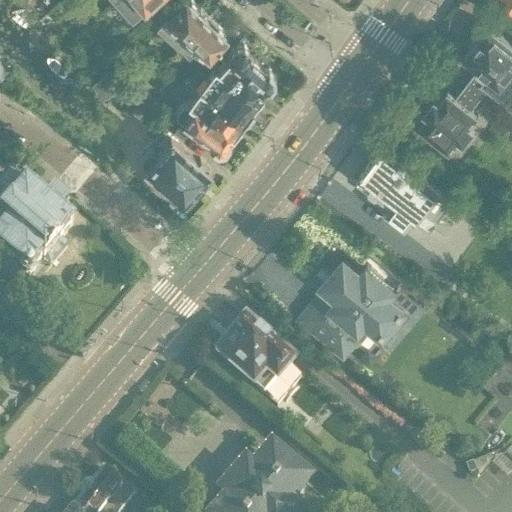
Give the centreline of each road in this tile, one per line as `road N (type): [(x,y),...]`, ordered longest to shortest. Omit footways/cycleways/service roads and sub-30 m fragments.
road 1 (residential): [(195,275),(25,128),(0,116)]
road 2 (tertiary): [(195,275),(346,87)]
road 3 (tertiary): [(88,398),(195,275)]
road 4 (tertiary): [(0,500),(88,398)]
road 5 (residential): [(254,0),(346,87)]
